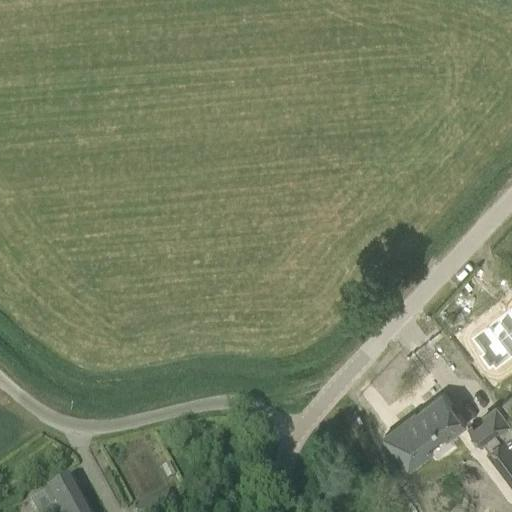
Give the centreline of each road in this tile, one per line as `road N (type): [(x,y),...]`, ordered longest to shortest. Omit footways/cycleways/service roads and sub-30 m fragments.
road 1 (unclassified): [(294,433),(511,197)]
road 2 (unclassified): [(294,433),(232,402),(76,427),(33,409),(0,377)]
